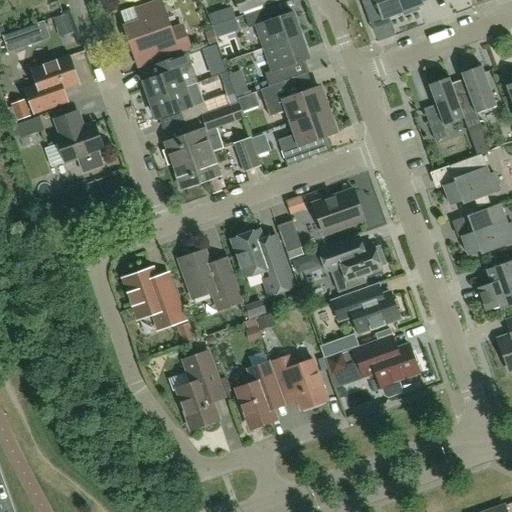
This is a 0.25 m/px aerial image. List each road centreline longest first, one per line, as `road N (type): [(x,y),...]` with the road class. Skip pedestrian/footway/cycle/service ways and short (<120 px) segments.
road 1 (residential): [(161,228),(97,257),(138,389),(196,461),(219,465),(261,452)]
road 2 (residential): [(491,440),(385,148)]
road 3 (residential): [(385,148),(161,228)]
road 4 (residential): [(491,440),(438,440),(273,498)]
road 5 (residential): [(161,228),(91,51)]
road 6 (residential): [(327,511),(449,468),(491,440)]
road 7 (residential): [(511,19),(356,74)]
